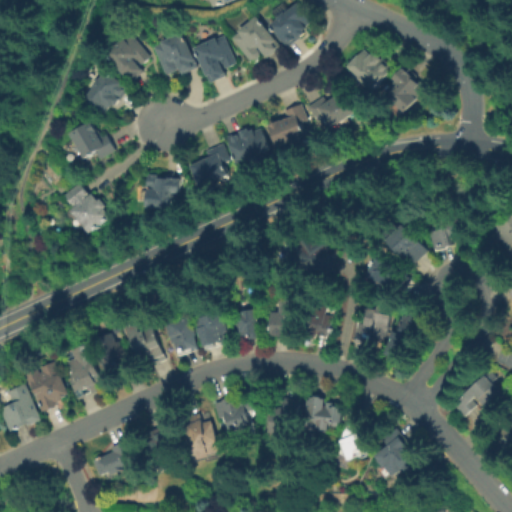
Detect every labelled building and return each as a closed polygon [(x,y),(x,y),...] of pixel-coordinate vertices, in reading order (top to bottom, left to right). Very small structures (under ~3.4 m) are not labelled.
[(300,1),(315,20),(310,25),(311,26),(307,29),(309,31),(291,46),(272,24),(279,19),(274,12),(284,3),(290,10),(300,1)] [(260,14),(280,39),(279,40),(283,45),(270,56),(261,45),(259,46),(263,51),(262,56),(259,59),(253,59),(235,36),(242,30),(241,29),(260,14)] [(164,40),(185,30),(199,59),(202,66),(186,73),(181,62),(179,63),(182,69),(170,74),(157,45),(165,41),(164,40)] [(110,53),(116,48),(115,46),(127,36),(128,37),(134,32),(154,55),(144,63),(140,58),(138,60),(147,70),(134,81),(110,53)] [(197,46),(219,35),(220,37),(227,34),(240,62),(229,67),(226,61),(225,62),(231,74),(214,82),(197,46)] [(377,89),(351,65),(367,48),(373,54),(375,51),(379,54),(381,52),(397,67),(392,72),(393,73),(382,86),(381,84),(377,89)] [(408,64),(420,75),(418,77),(423,81),(424,80),(430,86),(429,87),(430,88),(428,93),(423,99),(421,98),(410,111),(389,92),(398,82),(394,78),(408,64)] [(88,99),(97,86),(96,85),(102,77),(103,78),(109,69),(132,85),(120,105),(117,103),(115,106),(114,106),(108,113),(88,99)] [(326,95),(330,101),(348,88),(363,109),(336,128),(329,117),(322,121),(311,106),(326,95)] [(282,146),(273,123),(282,119),(281,118),(290,114),(288,108),(304,101),(312,118),(306,121),(311,133),(304,136),(306,142),(298,145),(296,140),(282,146)] [(74,132),(94,120),(105,136),(111,133),(120,149),(104,158),(101,153),(90,159),(74,132)] [(259,155),(260,156),(252,159),(252,158),(242,163),(230,136),(251,127),(252,129),(256,128),(257,130),(264,127),(267,134),(269,133),(275,148),(259,155)] [(210,149),(226,142),(234,159),(228,161),(233,171),(232,171),(233,174),(204,186),(194,164),(213,155),(210,149)] [(175,208),(150,205),(152,185),(150,185),(151,173),(162,174),(162,176),(168,177),(168,172),(186,174),(184,192),(180,191),(179,202),(176,202),(175,208)] [(83,181),(94,193),(96,191),(102,198),(104,197),(111,205),(109,207),(116,215),(96,232),(76,209),(79,206),(68,194),(83,181)] [(433,230),(444,228),(441,214),(459,210),(464,232),(459,233),(460,238),(455,239),(456,244),(437,248),(433,230)] [(511,250),(498,223),(511,215),(511,250)] [(379,231),(391,220),(400,229),(406,224),(432,248),(414,266),(379,231)] [(331,272),(292,269),(296,235),(332,238),(332,252),(333,252),(333,255),(335,255),(334,270),(331,270),(331,272)] [(378,256),(410,271),(409,272),(414,275),(412,279),(410,278),(405,289),(376,278),(372,268),(378,256)] [(282,300),(298,300),(298,335),(274,335),(274,311),(282,311),(282,300)] [(333,335),(331,335),(330,336),(321,334),(322,333),(320,332),(320,334),(308,332),(310,315),(318,316),(321,303),(330,304),(328,313),(336,314),(333,335)] [(360,322),(365,323),(368,308),(371,309),(371,307),(380,308),(380,305),(389,307),(388,313),(395,314),(388,339),(379,337),(378,340),(373,339),(372,345),(355,341),(360,322)] [(264,336),(253,338),(252,334),(244,335),(244,332),(243,332),(242,324),(238,324),(237,316),(241,316),(240,311),(260,308),(264,336)] [(426,317),(409,361),(389,354),(406,309),(426,317)] [(205,336),(204,336),(201,327),(202,326),(199,318),(224,311),(231,331),(227,332),(231,342),(209,349),(205,336)] [(182,356),(177,342),(175,343),(169,325),(193,316),(196,325),(197,324),(201,334),(199,335),(203,349),(182,356)] [(127,325),(138,320),(143,331),(156,325),(170,358),(153,365),(148,355),(141,359),(127,325)] [(99,351),(103,349),(99,339),(116,332),(120,341),(123,340),(126,347),(130,345),(135,358),(110,369),(106,362),(104,363),(99,351)] [(75,350),(90,343),(106,381),(100,383),(102,390),(81,399),(72,380),(75,379),(71,371),(76,369),(72,360),(78,357),(75,350)] [(511,365),(500,361),(505,346),(511,348),(511,365)] [(28,374),(58,359),(73,393),(61,398),(64,404),(45,412),(28,374)] [(493,369),(511,387),(511,405),(510,404),(496,417),(481,403),(469,415),(458,404),(493,369)] [(4,408),(16,403),(10,391),(28,383),(45,419),(14,432),(4,408)] [(303,397),(300,425),(293,424),(292,434),(271,432),(273,408),(277,409),(279,395),(303,397)] [(314,397),(318,397),(318,396),(325,396),(325,398),(328,398),(327,405),(329,405),(330,401),(335,401),(335,405),(345,406),(344,422),(338,422),(338,424),(335,424),(335,421),(333,421),(333,429),(322,428),(322,423),(308,422),(310,399),(314,399),(314,397)] [(226,401),(226,399),(233,397),(235,402),(244,399),(247,405),(256,403),(258,410),(252,412),(256,427),(245,431),(245,429),(232,432),(228,416),(222,418),(217,403),(226,401)] [(187,417),(203,413),(206,422),(215,420),(223,450),(211,454),(211,456),(198,460),(187,417)] [(511,448),(509,451),(497,437),(511,424),(511,448)] [(355,460),(352,459),(352,456),(343,452),(346,446),(349,442),(348,440),(350,439),(354,430),(363,433),(366,432),(370,443),(372,442),(376,450),(372,452),(373,453),(371,454),(372,455),(366,458),(365,456),(364,457),(364,456),(355,460)] [(171,434),(172,437),(176,435),(183,449),(179,451),(182,458),(155,470),(149,456),(152,455),(147,445),(149,444),(147,439),(167,431),(169,435),(171,434)] [(382,455),(392,446),(390,443),(399,433),(425,458),(412,472),(408,469),(398,476),(396,473),(389,478),(382,470),(387,466),(380,457),(382,455)] [(130,439),(139,459),(127,465),(129,468),(115,474),(113,471),(104,474),(97,459),(116,451),(114,446),(130,439)]
